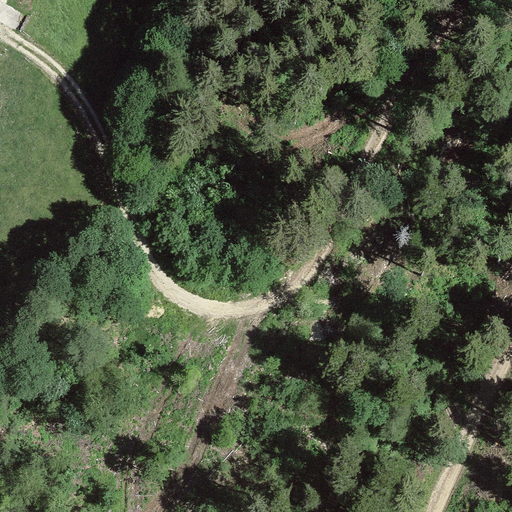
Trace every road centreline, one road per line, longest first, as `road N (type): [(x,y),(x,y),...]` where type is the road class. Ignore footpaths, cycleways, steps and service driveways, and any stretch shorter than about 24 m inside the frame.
road 1 (track): [(511,2),(430,43),(317,267),(285,297),(245,312),(188,301),(153,273),(89,116),(59,75),(0,30)]
road 2 (track): [(438,511),(511,349)]
